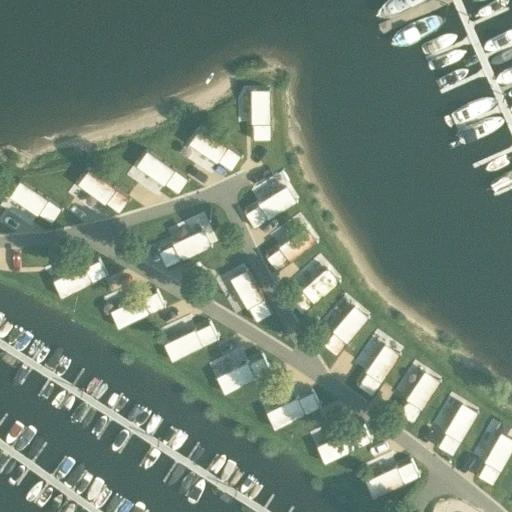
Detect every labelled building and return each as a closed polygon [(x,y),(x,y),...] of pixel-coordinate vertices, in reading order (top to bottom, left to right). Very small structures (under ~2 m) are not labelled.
[(234,147),(266,135),(258,112),(226,123),(234,147)] [(206,130),(186,138),(197,166),(217,159),(206,130)] [(160,182),(184,177),(178,147),(154,152),(160,182)] [(223,175),(240,198),(259,183),(242,161),(223,175)] [(143,168),(128,169),(128,187),(144,186),(143,168)] [(82,199),(101,197),(99,171),(79,173),(82,199)] [(38,203),(57,205),(59,186),(40,184),(38,203)] [(272,199),(244,217),(255,236),(284,219),(272,199)] [(0,251),(15,255),(22,228),(3,223),(0,233),(0,251)] [(27,259),(46,268),(59,241),(40,232),(27,259)] [(253,254),(267,270),(290,250),(276,234),(253,254)] [(73,252),(65,283),(83,288),(91,256),(73,252)] [(124,301),(135,279),(117,269),(105,291),(124,301)] [(280,301),(299,318),(313,303),(293,286),(280,301)] [(150,289),(142,308),(156,314),(165,295),(150,289)] [(184,304),(169,330),(186,339),(200,313),(184,304)] [(330,312),(315,330),(333,345),(348,327),(330,312)] [(363,373),(376,355),(354,338),(340,356),(363,373)] [(250,344),(235,363),(256,379),(270,360),(250,344)] [(387,395),(400,381),(383,366),(370,380),(387,395)] [(416,418),(428,400),(406,385),(393,403),(416,418)] [(304,415),(327,425),(338,400),(316,390),(304,415)] [(432,429),(447,440),(460,422),(445,412),(432,429)] [(355,419),(336,441),(352,455),(371,433),(355,419)] [(468,454),(483,464),(498,440),(483,430),(468,454)] [(392,444),(375,460),(393,479),(409,463),(392,444)]
